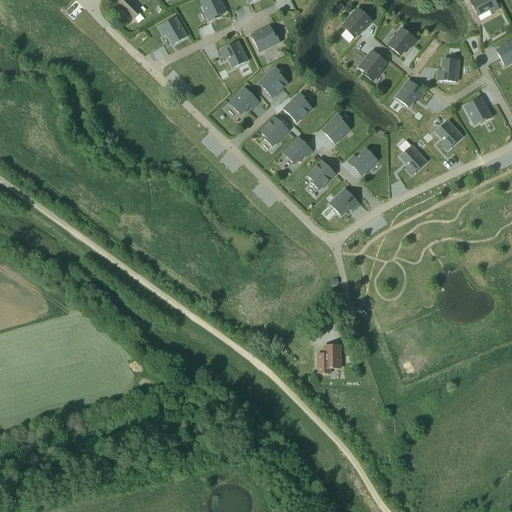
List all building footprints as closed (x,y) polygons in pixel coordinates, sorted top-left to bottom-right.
[(142,12),(129,0),(121,0),(116,5),(132,21),(142,12)] [(225,13),(219,0),(204,0),(203,1),(206,8),(204,9),(210,22),(219,18),(219,16),(225,13)] [(274,0),(280,12),(292,6),(289,0),(274,0)] [(498,9),(493,0),(475,0),(470,3),(478,16),(492,9),(493,12),(498,9)] [(367,29),(373,23),(361,12),(349,24),(353,28),(349,33),(357,40),(361,36),(362,37),(368,29),(367,29)] [(159,28),(162,33),(165,31),(173,45),(186,38),(175,19),(159,28)] [(273,34),(270,28),(251,37),(259,53),(279,43),(275,33),(273,34)] [(416,47),(419,43),(404,31),(391,48),(403,58),(413,45),(416,47)] [(497,54),(504,67),(511,62),(511,42),(503,47),(505,50),(497,54)] [(238,43),(221,51),(223,56),(226,54),(234,69),(247,62),(238,43)] [(387,64),(375,54),(362,71),(368,75),(366,77),(375,84),(384,72),(382,70),(387,64)] [(438,81),(456,83),(458,62),(443,60),(442,76),(439,76),(438,81)] [(259,85),(272,98),(287,84),(282,78),(283,77),(275,69),(259,85)] [(423,93),(409,82),(396,99),(408,108),(418,95),(420,97),(423,93)] [(229,105),(240,115),(252,104),(254,106),(258,102),(244,89),(229,105)] [(306,104),(307,103),(300,95),(284,110),(296,123),(311,109),(306,104)] [(478,100),(465,108),(474,126),(481,122),(482,124),(491,119),(484,106),(482,108),(478,100)] [(345,124),(338,116),(328,126),(330,128),(324,134),(334,144),(349,130),(344,125),(345,124)] [(288,131),(275,119),(260,133),(266,138),(264,140),(272,147),(288,131)] [(448,150),(461,138),(447,122),(436,133),(447,144),(444,147),(448,150)] [(311,152),(298,139),(283,154),(294,165),(305,153),(308,156),(311,152)] [(412,175),(426,163),(411,147),(400,158),(411,170),(409,172),(412,175)] [(365,150),(354,162),(352,159),(348,163),(361,176),(376,161),(365,150)] [(334,175),(322,162),(307,177),(312,182),(311,183),(319,191),(334,175)] [(358,204),(345,191),(330,205),(340,216),(352,205),(354,207),(358,204)] [(340,369),(340,347),(324,347),(324,355),(317,355),(317,374),(330,374),(330,369),(340,369)] [(403,366),(407,375),(416,370),(412,362),(403,366)]
